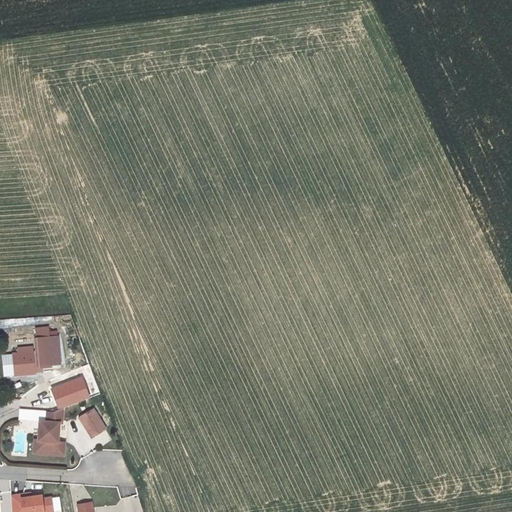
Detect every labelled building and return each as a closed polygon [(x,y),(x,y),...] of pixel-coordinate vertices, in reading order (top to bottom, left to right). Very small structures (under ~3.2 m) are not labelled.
[(58,335),(48,336),(47,328),(36,329),(38,352),(33,352),(33,347),(17,348),(18,354),(12,354),(14,375),(35,373),(35,371),(40,371),(39,367),(60,365),(58,335)] [(91,397),(84,380),(53,392),(59,409),(63,408),(91,397)] [(53,412),(47,412),(46,421),(39,421),(38,440),(35,440),(34,453),(59,454),(60,445),(58,442),(59,423),(62,421),(63,408),(59,409),(53,412)] [(93,409),(80,418),(92,437),(105,429),(93,409)] [(37,498),(37,496),(21,498),(20,494),(10,496),(11,511),(53,511),(51,497),(43,498),(43,497),(37,498)] [(92,511),(91,503),(78,505),(79,511),(92,511)]
